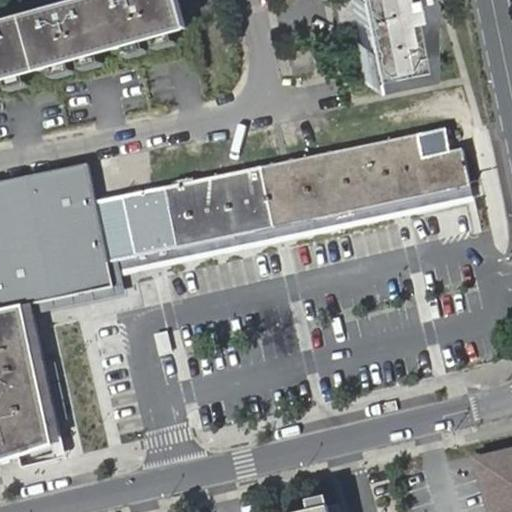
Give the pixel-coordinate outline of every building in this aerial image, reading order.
[(107,0),(0,30),(0,83),(188,29),(180,0),(107,0)] [(341,0),(356,76),(419,62),(406,0),(341,0)] [(309,48),(288,52),(292,73),(313,68),(309,48)] [(126,197),(138,256),(472,187),(464,149),(452,152),(447,130),(404,139),(126,197)] [(0,311),(24,306),(116,287),(110,262),(98,203),(89,164),(0,182),(0,311)] [(126,197),(98,203),(110,262),(138,256),(126,197)] [(24,306),(0,311),(0,465),(55,447),(24,306)] [(511,511),(511,456),(487,462),(501,511),(511,511)]
